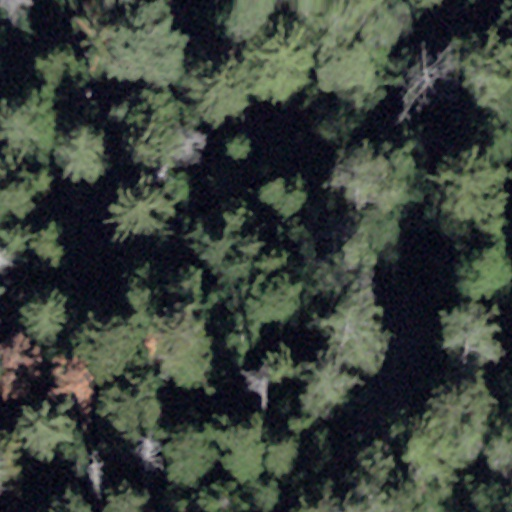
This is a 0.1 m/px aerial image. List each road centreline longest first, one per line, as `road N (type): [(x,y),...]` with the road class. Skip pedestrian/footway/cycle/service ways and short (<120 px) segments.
road 1 (motorway): [(292,0),(0,467)]
road 2 (motorway): [(347,511),(511,247)]
